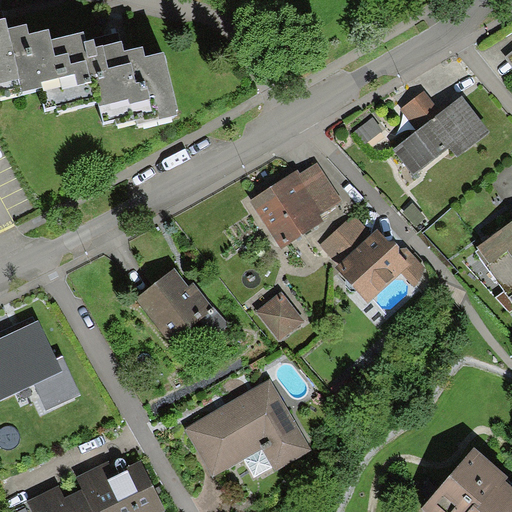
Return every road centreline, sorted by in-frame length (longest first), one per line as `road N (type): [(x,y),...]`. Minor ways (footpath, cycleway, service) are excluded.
road 1 (residential): [(44,256),(453,29)]
road 2 (residential): [(44,256),(190,511)]
